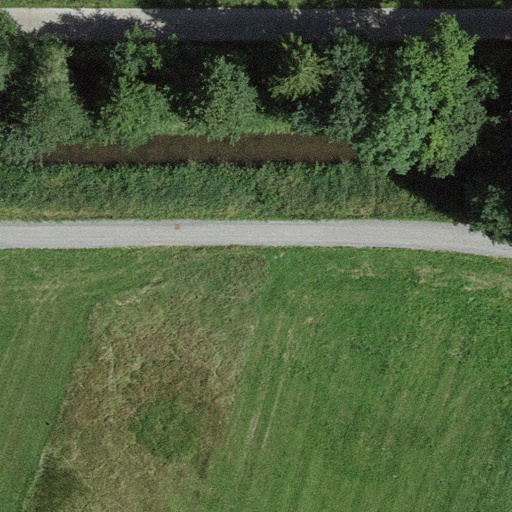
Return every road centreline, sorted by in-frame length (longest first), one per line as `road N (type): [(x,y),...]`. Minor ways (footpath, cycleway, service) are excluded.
road 1 (track): [(0,240),(511,245)]
road 2 (track): [(511,37),(0,34)]
